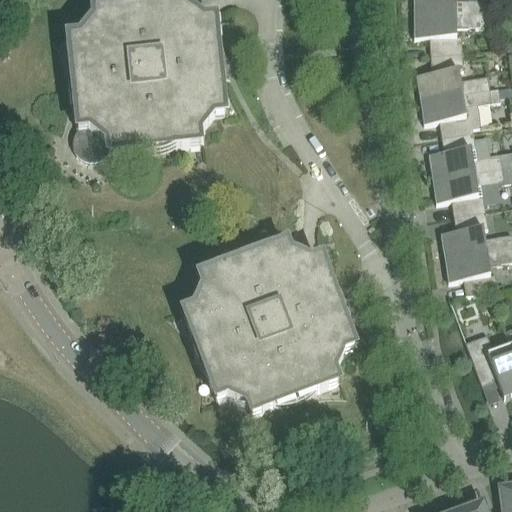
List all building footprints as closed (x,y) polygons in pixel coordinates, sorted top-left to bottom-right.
[(414,0),(414,6),(417,6),(417,18),(415,18),(415,19),(485,18),(485,5),(457,5),(456,0),(414,0)] [(79,41),(68,43),(69,43),(70,53),(69,53),(71,67),(81,66),(78,87),(78,90),(85,109),(75,110),(77,125),(78,133),(78,135),(76,138),(74,142),(73,146),(73,150),(74,154),(76,157),(78,161),(81,164),(84,166),(88,167),(92,168),(96,168),(99,167),(103,165),(106,163),(109,160),(110,159),(113,159),(119,158),(119,159),(133,157),(132,147),(153,150),(156,150),(175,143),(176,153),(191,151),(201,150),(200,139),(201,139),(200,138),(214,121),(215,121),(215,120),(226,119),(225,109),(223,95),(213,95),(215,83),(215,82),(202,83),(200,67),(213,66),(213,65),(209,53),(219,52),(217,37),(216,27),(205,28),(204,28),(187,14),(187,13),(185,2),(175,4),(175,3),(161,5),(162,15),(141,12),(138,12),(119,19),(118,9),(103,11),(93,12),(94,23),(94,24),(80,41),(79,41)] [(417,32),(414,32),(414,44),(435,43),(436,61),(463,59),(462,42),(457,42),(457,32),(485,32),(485,18),(415,19),(415,20),(417,20),(417,32)] [(437,78),(417,81),(419,93),(422,93),(423,105),(421,105),(421,106),(490,95),(488,81),(460,86),(459,76),(464,75),(463,59),(436,61),(437,78)] [(511,91),(498,94),(499,102),(511,100),(511,91)] [(490,95),(421,106),(423,106),(425,118),(423,118),(424,130),(439,128),(445,127),(447,142),(473,138),(473,134),(481,132),(477,111),(500,107),(499,102),(498,94),(490,95)] [(444,158),(429,160),(431,172),(434,172),(436,184),(434,184),(434,185),(475,178),(502,174),(511,172),(511,158),(500,160),(491,162),(488,143),(474,145),(473,138),(447,142),(449,157),(444,158)] [(475,178),(434,185),(436,185),(438,197),(435,197),(437,209),(451,207),(457,206),(459,221),(486,217),(485,210),(497,208),(494,191),(498,190),(505,189),(511,188),(511,172),(502,174),(475,178)] [(462,236),(441,240),(443,251),(446,251),(448,263),(446,263),(446,264),(511,253),(511,239),(485,244),(483,234),(488,233),(486,217),(459,221),(462,236)] [(194,314),(184,318),(188,328),(187,328),(192,341),(202,338),(204,358),(205,361),(217,378),(207,381),(213,395),(217,405),(227,401),(228,401),(248,410),(248,411),(249,411),(252,421),(262,417),(276,412),(272,403),(293,401),(296,400),(313,388),(316,397),(330,392),(329,392),(339,388),(336,378),(336,377),(345,357),(346,357),(345,356),(355,352),(352,343),(352,342),(347,329),(337,331),(336,320),(336,319),(323,323),(318,308),(330,304),(330,303),(322,292),(332,289),(327,275),(326,275),(323,265),(313,269),(311,269),(291,260),(291,259),(287,249),(277,253),(263,258),(267,267),(246,269),(244,270),(227,282),(223,273),(210,278),(200,282),(204,292),(203,292),(204,293),(194,313),(194,314)] [(511,253),(446,264),(448,264),(450,276),(447,276),(449,288),(464,286),(469,285),(471,299),(471,300),(486,298),(498,296),(495,279),(491,280),(489,271),(511,267),(511,253)] [(488,340),(466,348),(482,391),(494,386),(493,384),(497,383),(501,395),(502,395),(503,398),(511,395),(511,398),(511,353),(511,350),(494,356),(488,340)] [(511,511),(511,490),(501,492),(503,511),(483,511),(483,510),(477,511),(511,511)]
